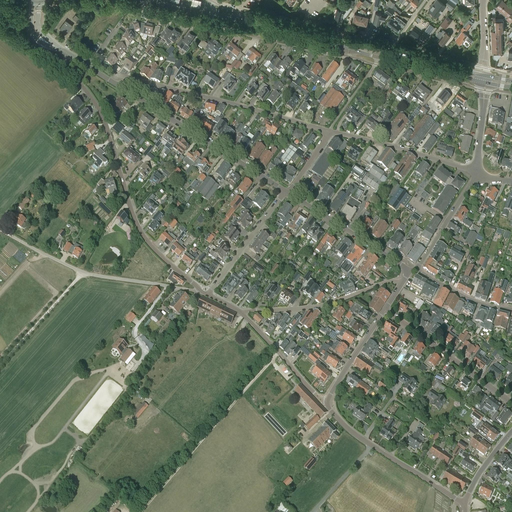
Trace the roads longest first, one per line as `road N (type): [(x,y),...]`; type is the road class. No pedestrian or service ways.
road 1 (residential): [(63,51),(64,66),(95,105),(147,241),(198,289)]
road 2 (residential): [(329,132),(131,79),(120,87)]
road 3 (unknown): [(276,350),(140,511)]
road 4 (unclassified): [(198,289),(81,273),(0,229)]
road 5 (secondary): [(285,191),(120,87)]
road 6 (secondary): [(327,402),(347,429),(463,506)]
road 7 (residential): [(240,312),(331,302),(404,278)]
road 8 (unclassified): [(511,403),(385,309)]
road 9 (residential): [(476,174),(329,132)]
road 10 (secondary): [(408,270),(285,191)]
road 11 (residential): [(207,295),(285,191)]
road 12 (primary): [(301,35),(178,6)]
road 13 (residential): [(240,312),(327,402)]
road 14 (track): [(81,273),(0,364)]
